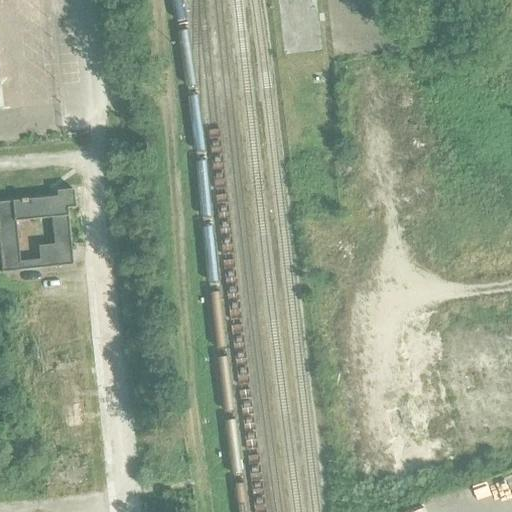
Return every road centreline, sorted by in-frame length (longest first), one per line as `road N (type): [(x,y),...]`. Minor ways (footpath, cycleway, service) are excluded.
road 1 (track): [(156,6),(211,511)]
road 2 (residential): [(511,14),(366,37),(361,0)]
